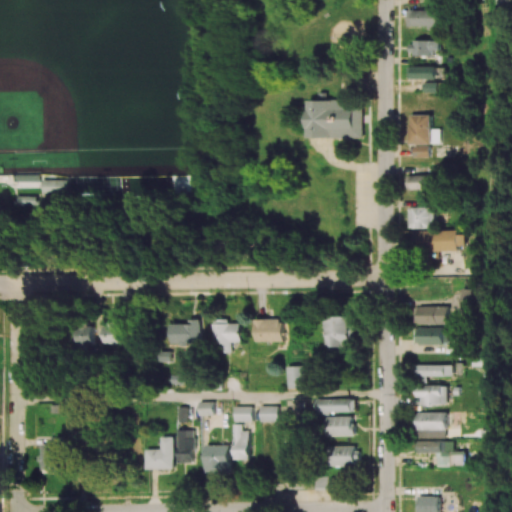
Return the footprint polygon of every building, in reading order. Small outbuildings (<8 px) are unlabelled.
[(409,9),(410,27),(442,27),(441,9),(409,9)] [(433,55),(433,50),(441,50),(441,40),(410,40),(409,54),(433,55)] [(437,65),(409,66),(409,78),(437,78),(437,65)] [(438,92),(438,82),(424,81),(424,92),(438,92)] [(365,137),(364,99),(311,100),(312,138),(348,138),(348,137),(365,137)] [(432,114),(410,114),(411,144),(441,143),(441,128),(433,129),(432,114)] [(432,145),(416,144),(415,157),(431,157),(432,145)] [(409,189),(435,189),(435,174),(408,175),(409,189)] [(67,179),(42,180),(42,192),(67,192),(67,179)] [(436,206),(410,207),(411,228),(436,227),(436,206)] [(469,245),(469,234),(461,234),(461,229),(416,230),(416,251),(461,250),(461,245),(469,245)] [(484,289),(464,288),(464,308),(483,309),(484,289)] [(451,323),(451,306),(416,306),(416,323),(451,323)] [(354,346),(355,316),(328,316),(328,346),(354,346)] [(171,323),(171,343),(203,342),(202,318),(191,319),(191,323),(171,323)] [(256,318),(255,341),(282,341),(283,319),(256,318)] [(242,341),(242,323),(230,323),(230,320),(214,319),(214,351),(232,351),(232,341),(242,341)] [(91,346),(90,323),(74,324),(74,347),(91,346)] [(100,343),(119,343),(119,324),(100,323),(100,343)] [(451,343),(451,326),(416,327),(416,343),(451,343)] [(459,353),(469,353),(469,335),(458,335),(459,353)] [(455,364),(418,364),(418,377),(455,377),(455,364)] [(306,365),(289,365),(290,388),(307,387),(306,365)] [(420,404),(449,403),(449,384),(420,384),(420,404)] [(317,412),(357,412),(357,398),(318,398),(317,412)] [(216,414),(216,401),(201,401),(201,414),(216,414)] [(280,405),(262,405),(262,420),(280,421),(280,405)] [(237,421),(254,420),(254,406),(236,406),(237,421)] [(448,411),(419,411),(419,437),(448,437),(448,411)] [(355,435),(356,416),(327,415),(327,435),(355,435)] [(250,459),(251,430),(244,430),(244,424),(235,424),(235,459),(250,459)] [(196,462),(195,429),(178,430),(179,462),(196,462)] [(67,472),(67,436),(55,436),(55,444),(42,444),(42,468),(51,468),(51,472),(67,472)] [(176,436),(163,436),(163,448),(147,448),(148,468),(176,468),(176,436)] [(420,452),(439,452),(439,465),(468,464),(468,451),(456,451),(455,439),(420,440),(420,452)] [(207,444),(207,472),(232,471),(231,444),(207,444)] [(294,465),(291,445),(285,446),(288,466),(294,465)] [(360,445),(330,446),(330,465),(361,464),(360,445)] [(441,511),(441,495),(419,495),(418,511),(441,511)]
